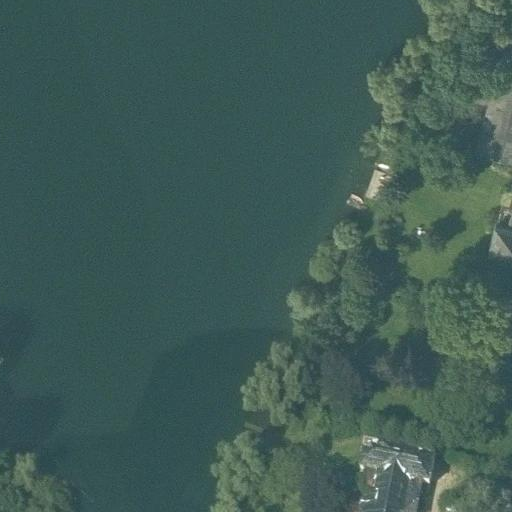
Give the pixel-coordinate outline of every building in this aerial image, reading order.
[(476,148),(511,158),(511,75),(497,71),(476,148)] [(511,221),(509,221),(496,218),(490,246),(511,250),(511,221)] [(435,463),(366,451),(361,476),(369,478),(429,489),(435,463)] [(429,489),(369,478),(365,499),(418,509),(420,495),(428,497),(429,489)] [(417,511),(418,509),(365,499),(362,511),(417,511)]
